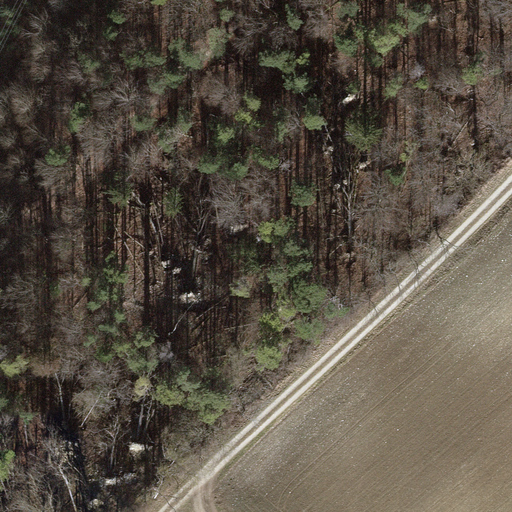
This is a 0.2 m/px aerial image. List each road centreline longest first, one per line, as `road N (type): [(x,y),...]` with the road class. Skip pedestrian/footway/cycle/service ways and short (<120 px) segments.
road 1 (track): [(173,511),(511,183)]
road 2 (track): [(265,0),(0,241)]
